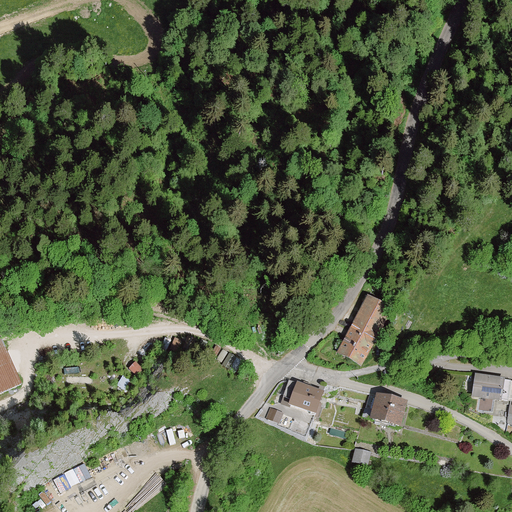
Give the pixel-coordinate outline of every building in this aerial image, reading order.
[(392,307),(368,294),(344,339),(336,354),(360,367),(392,307)] [(2,341),(0,341),(0,396),(22,387),(2,341)] [(143,371),(135,364),(129,370),(137,378),(143,371)] [(506,377),(475,373),(472,393),(471,396),(480,397),(501,400),(502,399),(508,400),(510,381),(505,380),(506,377)] [(324,392),(289,380),(280,404),(314,415),(316,416),(324,392)] [(408,402),(377,394),(373,410),(365,408),(362,417),(370,419),(370,422),(401,430),(408,402)] [(279,426),(283,415),(270,410),(266,420),(279,426)] [(332,429),(330,434),(346,439),(347,433),(332,429)] [(371,452),(356,449),(353,463),(368,466),(371,452)]
